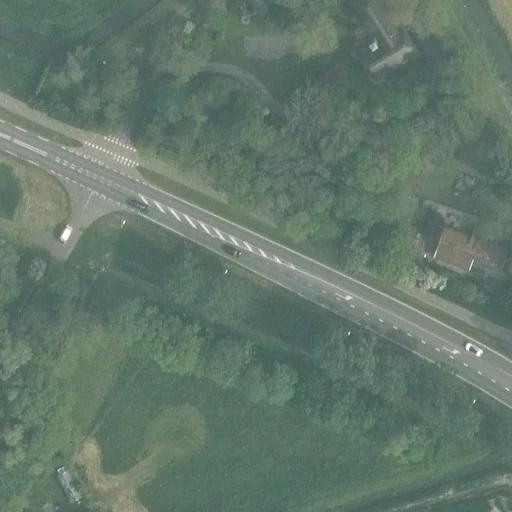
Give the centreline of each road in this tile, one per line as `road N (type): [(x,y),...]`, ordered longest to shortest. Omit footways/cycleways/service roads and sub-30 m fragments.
road 1 (secondary): [(511,384),(99,179)]
road 2 (unclassified): [(0,362),(99,179)]
